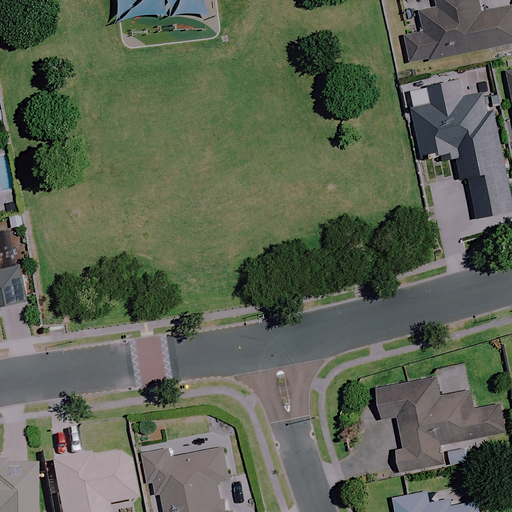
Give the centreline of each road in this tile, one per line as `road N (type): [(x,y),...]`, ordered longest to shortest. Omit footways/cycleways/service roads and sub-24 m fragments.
road 1 (residential): [(245,349),(0,386)]
road 2 (residential): [(511,280),(307,335)]
road 3 (residential): [(306,475),(296,378),(307,335)]
road 4 (residential): [(245,349),(306,475)]
